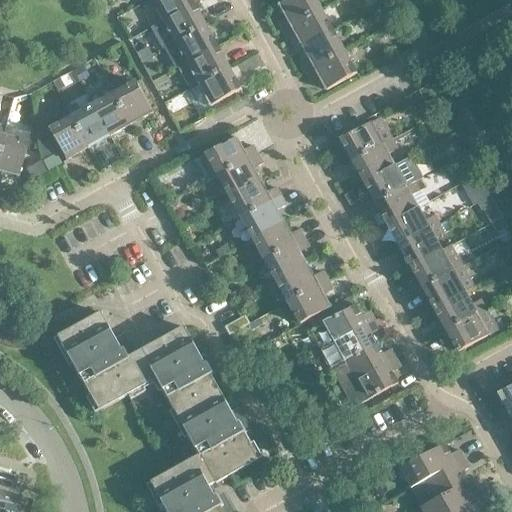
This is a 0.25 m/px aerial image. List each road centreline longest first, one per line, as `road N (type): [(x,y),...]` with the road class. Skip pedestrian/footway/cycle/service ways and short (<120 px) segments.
road 1 (residential): [(305,491),(113,185)]
road 2 (residential): [(445,396),(288,128),(287,112)]
road 3 (residential): [(287,112),(247,115),(113,185)]
road 4 (residential): [(305,491),(430,417),(445,396)]
road 5 (tertiary): [(0,391),(58,458),(74,511)]
road 6 (residential): [(287,112),(287,82),(242,0)]
road 7 (residential): [(113,185),(42,220),(0,215)]
